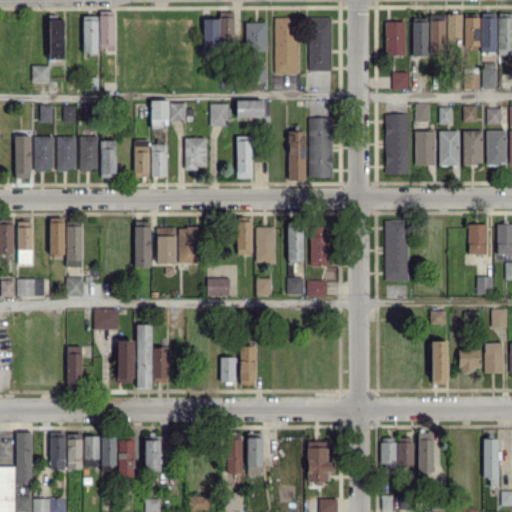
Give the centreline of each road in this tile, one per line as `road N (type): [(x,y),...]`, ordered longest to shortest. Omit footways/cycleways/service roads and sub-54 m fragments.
road 1 (residential): [(0,410),(511,407)]
road 2 (residential): [(354,0),(357,511)]
road 3 (residential): [(511,196),(0,198)]
